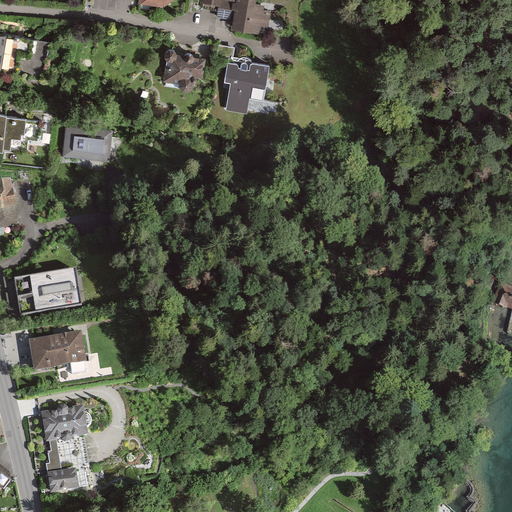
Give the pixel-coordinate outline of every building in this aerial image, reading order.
[(235,8),(235,0),(202,0),(202,1),(218,4),(218,6),(235,8)] [(255,0),(235,0),(235,8),(231,28),(260,33),(261,25),(268,27),(271,8),(264,7),(265,3),(256,1),(255,0)] [(240,57),(234,55),(235,46),(219,44),(217,56),(228,58),(224,80),(230,81),(226,110),(248,114),(250,98),(264,100),(270,64),(252,60),(251,58),(248,56),(245,55),(240,57)] [(167,59),(163,80),(179,83),(179,85),(182,90),(189,91),(194,88),(194,83),(197,82),(197,79),(199,77),(203,77),(206,57),(194,55),(192,53),(187,52),(184,54),(177,53),(174,48),(170,48),(165,51),(165,56),(167,59)] [(26,152),(28,137),(35,138),(38,122),(6,118),(7,115),(0,114),(0,151),(3,152),(3,149),(26,152)] [(66,124),(62,159),(109,163),(112,130),(66,124)] [(8,185),(0,186),(0,227),(15,225),(8,185)] [(18,296),(78,285),(75,267),(15,278),(18,296)] [(511,309),(511,286),(500,282),(493,302),(511,309)] [(81,304),(78,285),(18,296),(21,314),(81,304)] [(80,332),(32,340),(36,366),(84,358),(80,332)] [(50,492),(78,488),(75,467),(61,468),(57,438),(88,434),(84,405),(42,411),(46,442),(50,441),(51,452),(48,452),(50,463),(46,464),(50,492)] [(0,486),(3,488),(11,479),(9,471),(0,464),(0,486)]
